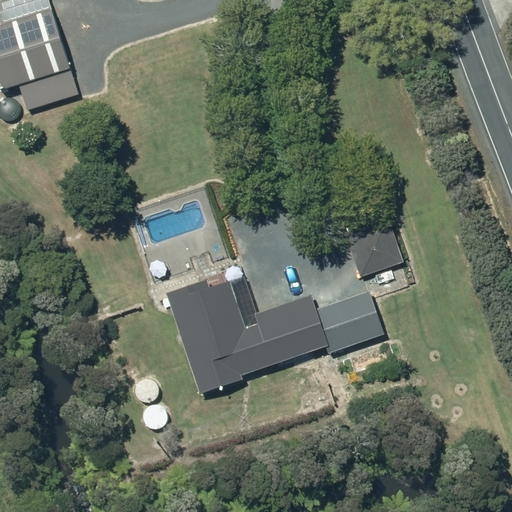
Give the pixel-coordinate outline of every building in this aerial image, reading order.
[(86,92),(54,0),(10,0),(5,2),(12,23),(0,27),(0,76),(5,91),(23,85),(32,110),(86,92)] [(150,285),(229,255),(204,189),(126,219),(150,285)] [(409,262),(392,216),(352,231),(369,277),(409,262)] [(253,285),(244,263),(169,291),(205,386),(314,345),(299,306),(253,323),(241,290),(253,285)] [(374,287),(320,308),(337,353),(391,331),(374,287)]
